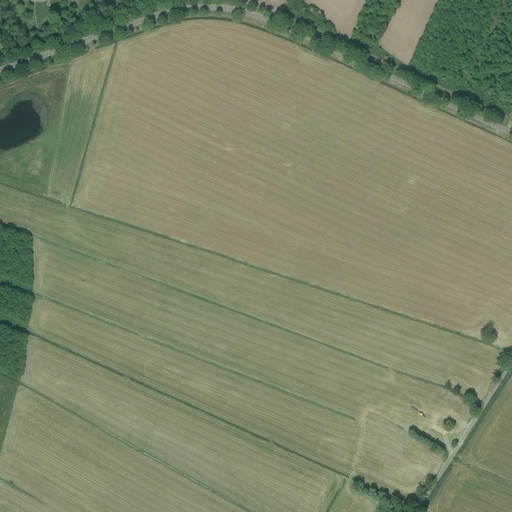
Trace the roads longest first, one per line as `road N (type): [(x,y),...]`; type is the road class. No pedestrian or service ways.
road 1 (unclassified): [(511,133),(273,23),(222,8),(171,10),(0,69)]
road 2 (unclassified): [(511,360),(416,511)]
